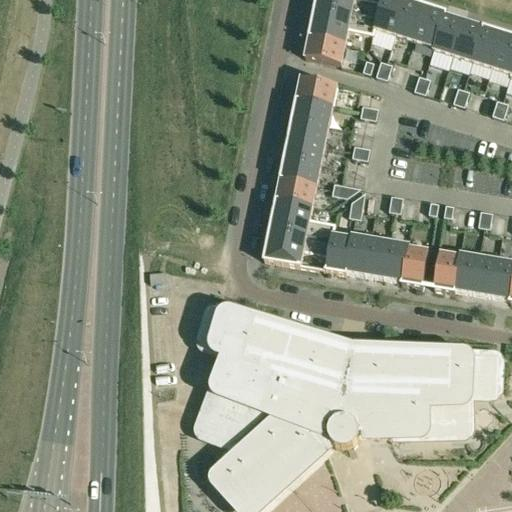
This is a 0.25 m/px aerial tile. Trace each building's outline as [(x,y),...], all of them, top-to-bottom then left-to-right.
[(355,0),(318,0),(316,10),(379,23),(383,9),(355,3),(355,0)] [(407,5),(390,0),(385,0),(383,9),(379,23),(375,34),(396,40),(407,5)] [(426,11),(407,5),(396,40),(415,46),(426,11)] [(379,23),(316,10),(310,41),(346,49),(349,35),(373,40),(375,34),(379,23)] [(446,17),(426,11),(415,46),(435,52),(446,17)] [(465,26),(445,20),(435,52),(434,55),(454,61),(465,26)] [(484,32),(465,26),(454,61),(473,67),(484,32)] [(504,38),(484,32),(473,67),(493,73),(504,38)] [(511,79),(511,40),(504,38),(493,73),(511,79)] [(346,49),(310,41),(305,62),(342,70),(346,49)] [(375,68),(367,66),(363,77),(371,80),(375,68)] [(393,70),(381,66),(379,74),(390,78),(393,70)] [(390,78),(379,74),(377,82),(388,85),(390,78)] [(431,85),(420,81),(417,89),(429,92),(431,85)] [(338,90),(301,83),(297,104),(333,111),(338,90)] [(429,92),(417,89),(415,96),(426,100),(429,92)] [(470,97),(459,93),(456,101),(468,104),(470,97)] [(468,104),(456,101),(454,108),(465,112),(468,104)] [(333,111),(297,104),(293,124),(329,131),(333,111)] [(509,109),(497,105),(495,113),(507,117),(509,109)] [(371,112),(363,111),(361,123),(369,124),(371,112)] [(379,114),(371,112),(369,124),(377,126),(379,114)] [(507,117),(495,113),(493,121),(504,124),(507,117)] [(329,131),(293,124),(289,144),(325,151),(329,131)] [(325,151),(289,144),(285,164),(321,171),(325,151)] [(363,152),(355,151),(353,163),(361,164),(363,152)] [(371,154),(363,152),(361,164),(368,166),(371,154)] [(321,171),(285,164),(281,184),(317,191),(321,171)] [(317,191),(281,184),(277,204),(313,211),(317,191)] [(343,190),(335,188),(333,200),(340,202),(343,190)] [(361,194),(343,190),(340,202),(348,203),(361,194)] [(352,208),(351,215),(363,217),(366,198),(352,208)] [(404,203),(392,201),(391,209),(403,211),(404,203)] [(313,211),(277,204),(271,234),(307,241),(332,247),(333,239),(335,230),(311,225),(313,211)] [(439,209),(431,207),(429,219),(437,221),(439,209)] [(403,211),(391,209),(390,217),(402,219),(403,211)] [(454,211),(446,210),(444,222),(452,223),(454,211)] [(363,217),(351,215),(350,223),(362,225),(363,217)] [(493,218),(482,216),(480,224),(492,226),(493,218)] [(492,226),(480,224),(479,232),(491,234),(492,226)] [(332,247),(271,234),(265,265),(301,271),(304,259),(329,264),(332,247)] [(352,243),(333,239),(332,247),(329,264),(327,276),(346,279),(347,277),(352,243)] [(353,240),(352,243),(347,277),(366,280),(372,243),(353,240)] [(391,247),(372,243),(366,280),(385,283),(391,247)] [(410,250),(391,247),(385,283),(404,286),(409,252),(410,250)] [(409,252),(404,286),(403,289),(423,292),(429,256),(409,252)] [(461,261),(441,257),(435,294),(454,297),(455,295),(461,261)] [(461,258),(461,261),(455,295),(474,298),(480,262),(461,258)] [(499,265),(480,262),(474,298),(493,301),(499,265)] [(511,267),(499,265),(493,301),(511,304),(511,301),(511,267)] [(167,286),(166,276),(150,277),(151,287),(167,286)] [(216,316),(206,350),(233,358),(219,396),(268,414),(223,456),(232,466),(217,480),(245,511),(260,511),(332,447),(334,450),(339,453),(344,454),(349,454),(353,452),(356,450),(358,447),(360,444),(361,440),(465,438),(465,398),(493,399),(495,363),(353,357),(216,316)]
